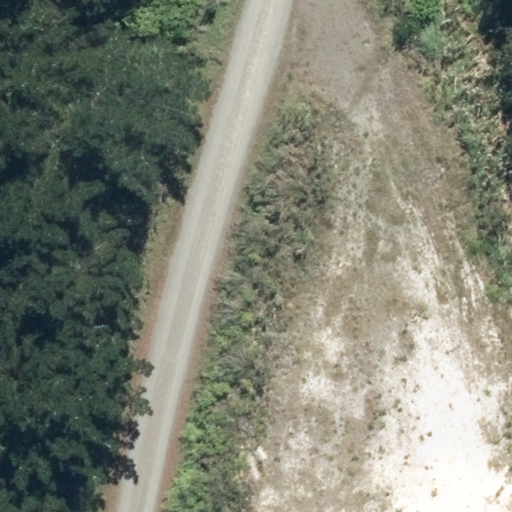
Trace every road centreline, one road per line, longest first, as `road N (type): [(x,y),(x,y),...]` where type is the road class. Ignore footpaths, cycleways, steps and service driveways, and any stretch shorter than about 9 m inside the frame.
road 1 (track): [(312,0),(388,155),(442,511)]
road 2 (track): [(138,511),(259,0)]
